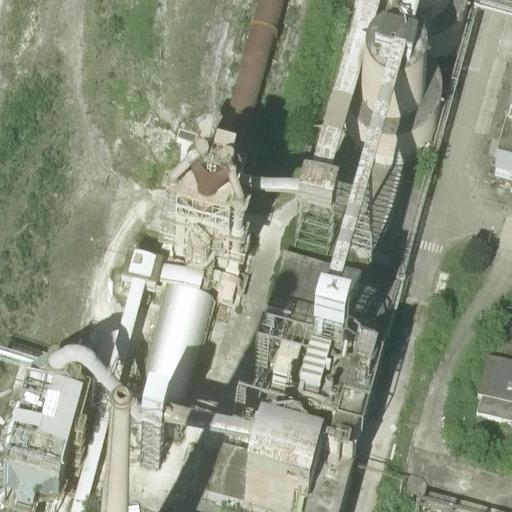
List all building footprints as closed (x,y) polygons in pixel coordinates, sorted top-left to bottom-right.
[(289,0),(259,0),(201,208),(231,216),(289,0)] [(425,82),(421,80),(424,69),(432,66),(442,61),(450,55),(456,48),(462,38),(464,30),(465,21),(464,12),(461,1),(460,0),(372,0),(371,2),(368,13),(368,23),(370,31),(374,39),(380,46),(386,52),(390,53),(384,67),(372,70),(365,73),(358,79),(353,82),(348,92),(344,99),(342,108),(341,115),(341,121),(345,137),(349,143),(359,154),(366,159),(375,163),(382,165),(397,165),(405,163),(413,160),(419,156),(424,152),(428,147),(432,141),(435,135),(437,128),(438,121),(438,112),(437,104),(435,97),(432,92),(425,82)] [(248,282),(242,281),(258,223),(231,216),(201,208),(176,201),(173,210),(186,214),(184,221),(169,217),(164,234),(179,239),(173,261),(153,256),(148,275),(129,270),(121,297),(155,306),(158,295),(200,306),(202,301),(210,303),(211,299),(219,301),(217,308),(231,312),(235,301),(243,303),(248,282)] [(343,511),(350,487),(348,487),(374,391),(373,391),(384,350),(383,350),(398,293),(282,261),(267,317),(290,323),(279,363),(253,459),(222,451),(208,501),(243,510),(248,511),(343,511)] [(511,366),(487,360),(477,398),(481,399),(476,417),(511,426),(511,366)] [(78,511),(100,437),(39,419),(16,496),(71,511),(78,511)] [(161,501),(170,465),(148,460),(140,496),(161,501)]
